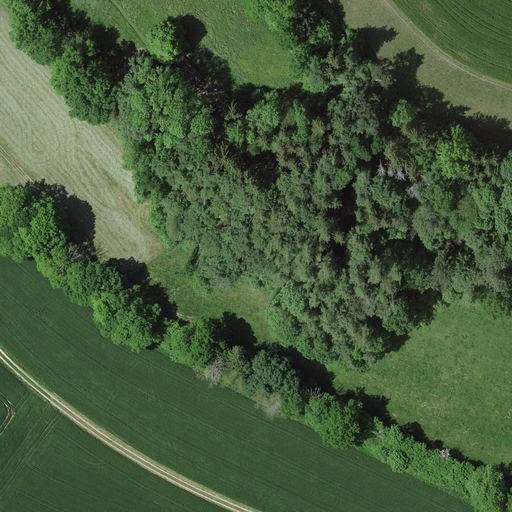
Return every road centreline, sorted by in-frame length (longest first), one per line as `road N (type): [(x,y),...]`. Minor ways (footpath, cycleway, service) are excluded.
road 1 (track): [(0,356),(129,456),(240,511)]
road 2 (track): [(0,150),(99,261)]
